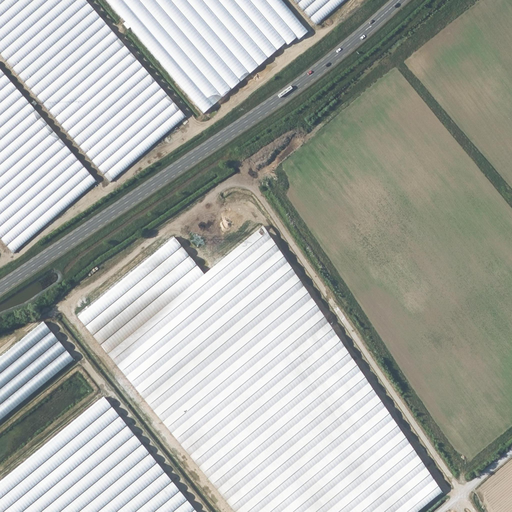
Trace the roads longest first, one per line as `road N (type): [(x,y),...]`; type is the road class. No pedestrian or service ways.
road 1 (secondary): [(0,288),(313,74),(400,0)]
road 2 (track): [(475,511),(245,178)]
